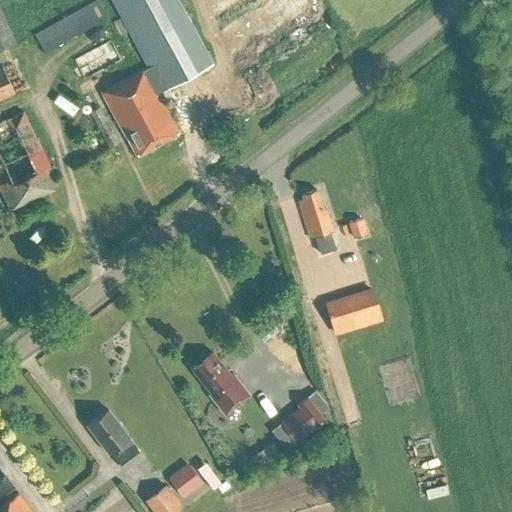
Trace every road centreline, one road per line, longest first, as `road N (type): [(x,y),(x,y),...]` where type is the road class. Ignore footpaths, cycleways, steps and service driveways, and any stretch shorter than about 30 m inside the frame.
road 1 (tertiary): [(0,369),(467,0)]
road 2 (track): [(210,205),(188,110),(211,89),(219,54),(202,0)]
